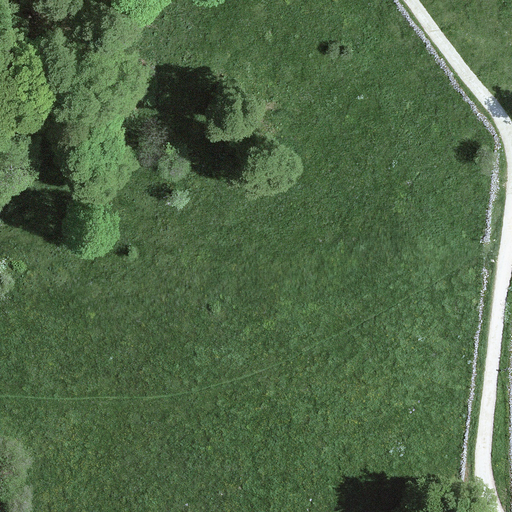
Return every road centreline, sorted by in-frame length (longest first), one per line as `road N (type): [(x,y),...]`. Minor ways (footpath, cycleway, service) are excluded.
road 1 (track): [(493,511),(483,447),(509,234)]
road 2 (track): [(411,0),(511,143)]
